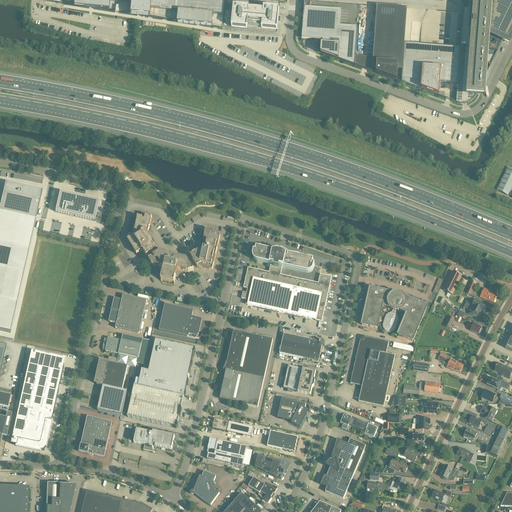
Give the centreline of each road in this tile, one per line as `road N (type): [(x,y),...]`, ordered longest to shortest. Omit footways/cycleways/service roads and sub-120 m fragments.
road 1 (unclassified): [(284,511),(318,440),(358,267),(345,253),(248,221),(186,466),(170,499)]
road 2 (motorway): [(0,97),(280,164),(511,252)]
road 3 (motorway): [(511,235),(291,151),(0,83)]
road 4 (unclassified): [(0,164),(119,193),(59,466)]
road 5 (unclassified): [(511,48),(483,105),(456,114),(298,55),(289,39),(293,0)]
road 6 (residential): [(406,511),(511,297)]
